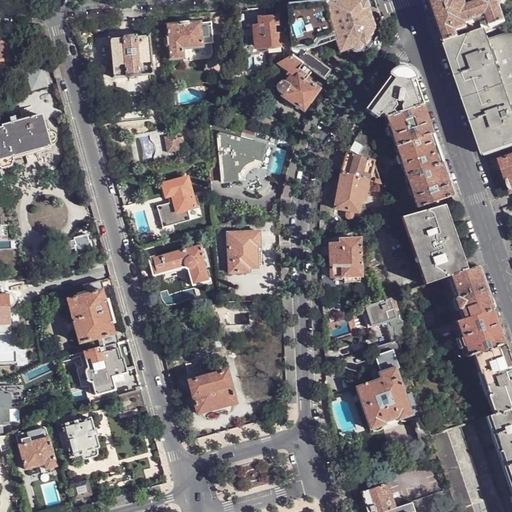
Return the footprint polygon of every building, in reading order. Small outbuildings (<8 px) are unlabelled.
[(334,40),(339,53),(351,49),(353,51),(355,53),(358,52),(375,30),(368,10),(364,0),(341,0),(324,2),(329,17),(327,17),(334,40)] [(430,0),(439,23),(446,43),(450,41),(459,38),(467,36),(465,30),(467,29),(468,27),(468,24),(480,21),(483,30),(485,30),(507,23),(501,5),(504,4),(505,0),(481,0),(482,2),(469,6),(466,0),(430,0)] [(306,52),(306,53),(312,49),(334,40),(327,17),(329,17),(324,2),(310,3),(287,5),(288,15),(288,22),(289,31),(290,42),(301,37),(306,52)] [(288,22),(288,15),(277,16),(278,24),(281,24),(281,22),(288,22)] [(268,48),(269,50),(280,49),(279,47),(282,46),(281,24),(278,24),(277,16),(258,18),(259,21),(259,26),(254,26),(256,45),(259,49),(268,48)] [(168,46),(170,60),(184,58),(183,49),(202,47),(203,47),(203,45),(213,43),(211,23),(201,23),(200,22),(167,25),(168,37),(167,38),(167,46),(168,46)] [(289,31),(288,22),(281,22),(281,24),(282,46),(290,46),(290,42),(289,31)] [(493,137),(511,130),(511,109),(488,38),(485,30),(483,30),(467,36),(459,38),(493,137)] [(511,30),(488,38),(511,109),(511,30)] [(126,77),(126,78),(140,77),(140,76),(150,75),(153,74),(149,36),(147,36),(137,36),(123,37),(123,38),(111,39),(113,64),(110,64),(111,73),(113,72),(114,78),(115,78),(126,77)] [(311,70),(323,79),(330,71),(306,53),(306,52),(301,37),(290,42),(290,46),(291,56),(311,70)] [(498,151),(511,146),(511,130),(493,137),(459,38),(450,41),(490,154),(498,151)] [(450,41),(446,43),(456,72),(474,125),(485,156),(490,154),(450,41)] [(183,49),(184,58),(184,59),(200,57),(201,56),(203,54),(202,47),(183,49)] [(295,104),(304,110),(318,90),(308,83),(305,80),(307,76),(311,70),(291,56),(277,64),(288,72),(287,73),(287,75),(287,76),(289,78),(285,83),(283,82),(280,83),(278,85),(277,89),(279,91),(283,95),(282,96),(283,97),(282,100),(293,107),(295,104)] [(231,82),(234,89),(237,87),(244,83),(241,59),(229,60),(229,68),(231,68),(231,71),(226,80),(231,82)] [(43,65),(25,69),(29,90),(48,86),(43,65)] [(368,114),(376,119),(380,115),(385,119),(422,106),(419,97),(413,80),(413,79),(410,75),(406,71),(401,70),(396,71),(392,74),(364,110),(362,113),(365,115),(367,112),(368,114)] [(205,118),(204,106),(196,110),(189,112),(191,116),(195,120),(200,122),(205,122),(205,118)] [(392,137),(395,147),(432,134),(427,119),(422,106),(385,119),(387,125),(386,126),(386,127),(385,129),(387,136),(392,137)] [(42,116),(28,120),(27,118),(14,121),(14,124),(3,127),(4,129),(0,129),(0,167),(1,169),(2,170),(12,167),(12,166),(13,165),(13,163),(15,162),(14,159),(27,156),(28,160),(28,162),(34,161),(38,160),(38,158),(36,153),(51,149),(50,146),(55,145),(56,143),(59,140),(59,136),(57,133),(54,130),(50,130),(48,122),(44,122),(42,116)] [(356,122),(354,124),(357,126),(363,130),(366,127),(368,126),(361,121),(358,124),(356,122)] [(363,130),(347,153),(374,161),(372,155),(363,130)] [(218,135),(223,182),(237,181),(236,172),(239,172),(241,169),(240,163),(243,162),(244,160),(250,162),(253,161),(254,158),(261,160),(265,146),(221,134),(218,135)] [(395,147),(405,176),(442,164),(437,148),(432,134),(395,147)] [(177,138),(176,135),(165,137),(168,152),(179,150),(179,148),(177,138)] [(183,136),(177,138),(179,148),(185,147),(183,136)] [(374,161),(347,153),(341,172),(368,180),(374,161)] [(511,192),(511,156),(501,160),(501,161),(497,162),(499,169),(503,168),(511,192)] [(236,172),(237,181),(242,180),(242,175),(245,170),(249,167),(254,164),(260,164),(261,160),(254,158),(253,161),(250,162),(244,160),(243,162),(240,163),(241,169),(239,172),(236,172)] [(405,176),(417,208),(454,196),(448,180),(442,164),(405,176)] [(346,213),(354,215),(354,213),(359,213),(361,202),(364,200),(368,180),(341,172),(341,175),(338,187),(336,190),(335,194),(336,198),(334,208),(334,209),(335,209),(347,211),(346,213)] [(155,207),(161,229),(191,221),(188,210),(198,207),(195,197),(191,198),(185,178),(162,184),(166,197),(167,197),(168,204),(155,207)] [(446,211),(444,205),(402,216),(426,284),(449,277),(468,270),(462,255),(446,211)] [(396,294),(372,224),(357,229),(381,299),(382,299),(393,295),(396,294)] [(228,233),(230,274),(250,273),(250,269),(258,269),(258,266),(258,254),(257,247),(261,247),(261,246),(260,231),(228,233)] [(77,256),(94,252),(91,241),(90,241),(88,234),(73,238),(75,245),(74,246),(77,256)] [(331,244),(332,279),(333,279),(345,278),(345,276),(360,276),(362,276),(362,275),(362,271),(361,246),(359,246),(359,241),(340,241),(340,244),(331,244)] [(190,269),(194,284),(197,283),(209,280),(206,268),(205,261),(204,255),(203,249),(202,244),(150,259),(155,274),(156,274),(164,272),(165,271),(167,271),(185,266),(184,263),(185,262),(185,261),(189,258),(191,258),(192,259),(194,261),(195,264),(194,266),(193,267),(193,268),(190,269)] [(187,268),(189,269),(190,269),(193,268),(193,267),(194,266),(195,264),(194,261),(192,259),(191,258),(189,258),(185,261),(185,262),(184,263),(185,266),(186,267),(187,268)] [(461,314),(462,319),(493,309),(486,287),(478,266),(477,266),(478,267),(468,270),(449,277),(455,297),(454,297),(453,300),(457,310),(460,311),(461,314)] [(98,339),(100,347),(115,343),(119,342),(117,332),(116,331),(114,331),(111,323),(114,322),(108,301),(105,301),(103,293),(104,292),(105,290),(102,281),(83,286),(85,292),(77,294),(78,297),(68,299),(74,322),(76,329),(80,343),(98,339)] [(0,333),(11,333),(10,306),(12,306),(14,304),(15,301),(15,297),(12,295),(9,294),(2,295),(2,285),(0,285),(0,333)] [(222,302),(230,302),(229,294),(228,293),(221,293),(222,302)] [(388,334),(391,343),(398,341),(407,338),(407,337),(393,295),(382,299),(381,299),(380,299),(381,302),(366,308),(368,315),(364,316),(367,326),(371,325),(372,326),(394,319),(397,331),(388,334)] [(464,348),(467,357),(473,355),(475,354),(504,344),(505,344),(499,327),(493,309),(462,319),(454,322),(460,338),(457,339),(455,340),(459,350),(464,348)] [(454,322),(462,319),(461,314),(451,317),(452,323),(454,322)] [(460,338),(454,322),(452,323),(449,324),(452,331),(454,331),(457,339),(460,338)] [(435,338),(439,340),(450,336),(452,332),(452,331),(449,324),(439,327),(429,330),(432,338),(435,337),(435,338)] [(402,355),(398,341),(391,343),(372,349),(376,362),(402,355)] [(95,392),(96,395),(116,390),(114,383),(113,377),(124,374),(128,373),(124,359),(123,359),(120,347),(117,348),(115,343),(100,347),(84,351),(89,367),(88,367),(86,371),(88,380),(92,382),(93,382),(93,385),(95,392)] [(511,365),(505,344),(504,344),(475,354),(482,370),(491,397),(496,412),(497,414),(511,408),(511,365)] [(489,401),(494,415),(495,415),(494,412),(496,412),(491,397),(490,398),(490,397),(489,397),(480,372),(481,371),(482,370),(475,354),(473,355),(478,368),(476,369),(488,401),(489,401)] [(185,364),(186,370),(189,381),(194,380),(191,369),(209,364),(207,358),(185,364)] [(191,369),(194,380),(212,375),(209,364),(191,369)] [(373,429),(373,431),(375,431),(376,431),(379,431),(383,429),(384,428),(383,428),(383,426),(386,425),(385,423),(398,419),(398,421),(401,420),(401,422),(403,422),(404,422),(407,422),(410,419),(411,419),(410,417),(411,417),(413,416),(406,395),(396,367),(378,373),(380,379),(355,387),(370,430),(373,429)] [(197,412),(197,413),(202,412),(212,409),(221,407),(231,404),(236,403),(235,401),(227,371),(212,375),(194,380),(189,381),(197,411),(197,412)] [(113,377),(114,383),(125,379),(124,374),(113,377)] [(0,390),(0,407),(9,407),(13,407),(12,394),(5,394),(5,391),(0,390)] [(139,400),(136,390),(123,394),(126,403),(139,400)] [(413,416),(418,414),(411,394),(406,395),(413,416)] [(0,407),(0,424),(4,424),(4,421),(11,421),(9,407),(0,407)] [(511,408),(497,414),(495,415),(494,415),(488,417),(511,485),(511,408)] [(416,432),(423,430),(418,414),(413,416),(411,417),(416,432)] [(511,491),(511,485),(488,417),(485,418),(511,492),(511,491)] [(69,451),(71,458),(81,454),(82,454),(82,452),(97,448),(100,447),(92,418),(81,420),(62,425),(65,437),(61,438),(63,446),(65,446),(66,451),(69,451)] [(499,496),(474,422),(472,423),(498,497),(499,496)] [(461,427),(486,501),(498,497),(472,423),(461,427)] [(25,469),(45,464),(46,469),(57,466),(49,437),(34,441),(29,425),(15,432),(19,445),(25,469)] [(485,501),(459,427),(447,432),(472,506),(485,501)] [(459,427),(485,501),(486,501),(461,427),(459,427)] [(447,432),(431,437),(437,455),(449,489),(457,511),(472,506),(447,432)] [(0,436),(0,439),(3,451),(10,449),(7,436),(0,436)] [(84,458),(86,459),(97,456),(98,454),(98,452),(97,448),(82,452),(82,454),(81,454),(82,456),(83,458),(84,458)] [(72,484),(76,499),(93,494),(89,480),(72,484)] [(361,492),(367,511),(381,511),(396,507),(391,495),(387,483),(361,492)] [(397,493),(391,495),(396,507),(406,504),(405,500),(397,493)] [(503,511),(498,497),(486,501),(490,511),(503,511)] [(414,511),(415,511),(412,501),(406,504),(396,507),(381,511),(414,511)] [(488,511),(485,501),(472,506),(473,511),(488,511)]
